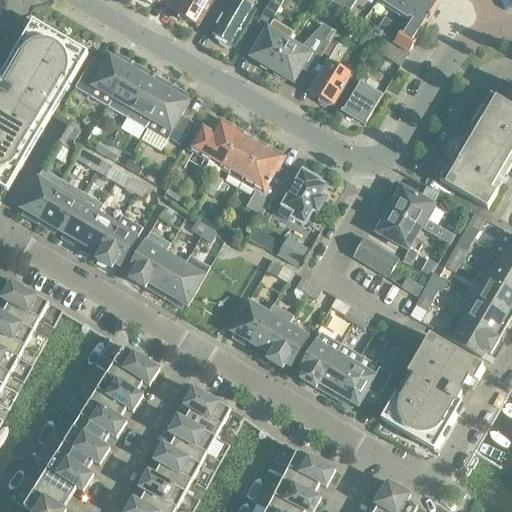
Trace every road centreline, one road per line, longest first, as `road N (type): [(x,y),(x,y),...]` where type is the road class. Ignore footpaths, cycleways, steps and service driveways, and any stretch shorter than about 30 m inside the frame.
road 1 (residential): [(376,161),(334,149),(77,0)]
road 2 (residential): [(511,351),(435,488),(375,453)]
road 3 (residential): [(375,453),(195,346)]
road 4 (residential): [(195,346),(14,242)]
road 5 (residential): [(376,161),(334,275),(336,286),(401,324)]
road 6 (residential): [(484,0),(468,37),(376,161)]
road 7 (residential): [(195,346),(99,511)]
